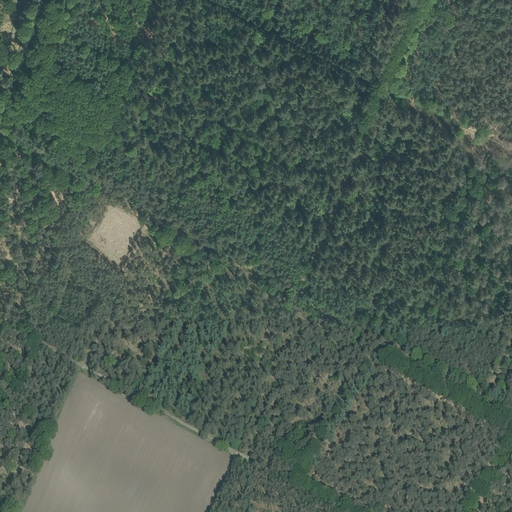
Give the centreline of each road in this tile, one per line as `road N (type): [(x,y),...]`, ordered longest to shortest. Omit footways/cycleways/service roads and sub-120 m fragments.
road 1 (track): [(480,398),(8,133)]
road 2 (track): [(238,453),(388,86)]
road 3 (track): [(388,86),(220,0)]
road 4 (track): [(511,148),(388,86)]
road 5 (secondary): [(0,119),(40,0)]
road 6 (track): [(345,511),(238,453)]
